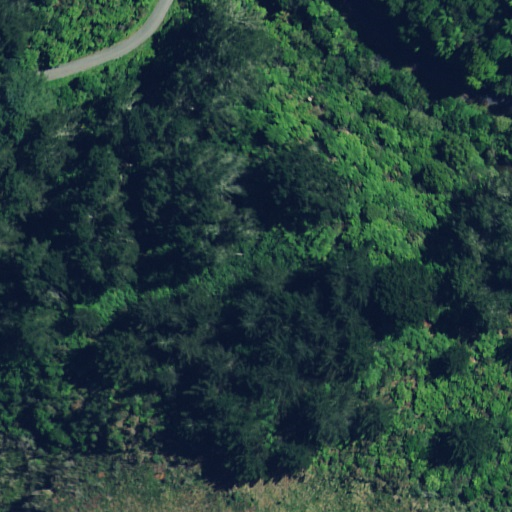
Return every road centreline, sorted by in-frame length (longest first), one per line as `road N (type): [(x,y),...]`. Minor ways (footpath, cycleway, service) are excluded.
road 1 (tertiary): [(366,0),(387,23),(511,85)]
road 2 (unclassified): [(0,41),(139,9),(146,0)]
